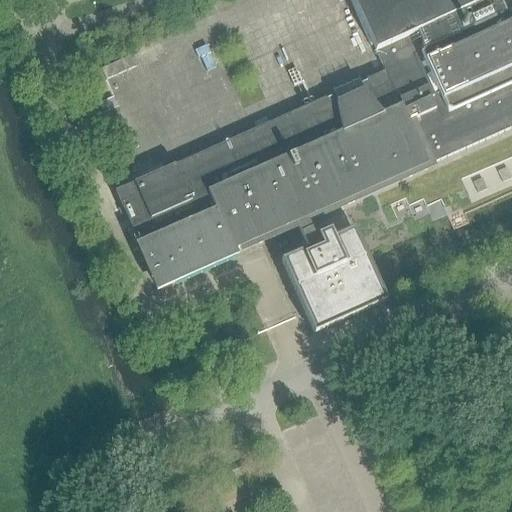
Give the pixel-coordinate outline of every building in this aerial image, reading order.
[(382,299),(361,252),(352,232),(332,241),(328,233),(315,239),(307,220),(511,128),(511,0),(350,0),(383,73),(134,185),(126,188),(113,194),(155,288),(294,226),(308,257),(287,267),(315,329),(331,322),(331,321),(343,316),(344,316),(345,316),(346,316),(347,315),(348,314),(349,313),(361,308),(382,299)] [(130,57),(100,70),(105,80),(135,67),(130,57)] [(102,117),(115,145),(127,139),(114,111),(116,111),(110,96),(108,97),(95,67),(85,72),(98,102),(94,103),(101,118),(102,117)] [(119,155),(127,172),(133,169),(126,152),(119,155)] [(511,180),(506,168),(496,172),(501,184),(511,180)] [(482,180),(472,184),(476,195),(486,191),(482,180)] [(511,321),(498,328),(511,358),(511,321)] [(249,471),(211,488),(210,488),(220,511),(258,511),(266,509),(249,471)]
